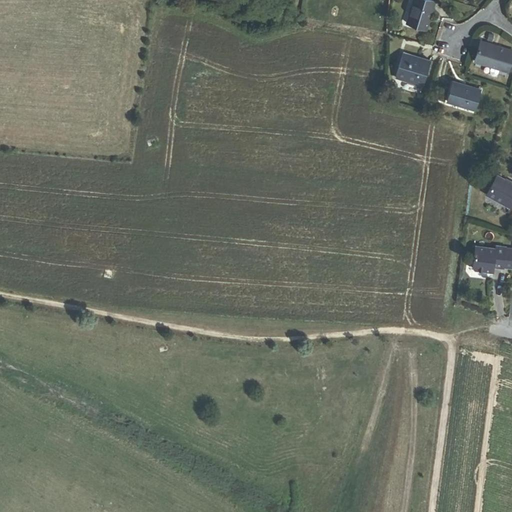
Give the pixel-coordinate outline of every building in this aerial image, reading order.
[(282,7),(283,2),(281,0),(262,0),(257,4),(255,7),(261,14),(273,15),(282,7)] [(413,0),(406,23),(426,29),(435,2),(428,0),(413,0)] [(499,69),(507,72),(511,57),(511,51),(481,42),(475,62),(491,67),(499,69)] [(395,77),(423,86),(430,61),(403,53),(395,77)] [(497,73),(499,69),(491,67),(490,71),(490,73),(491,75),(494,75),(496,75),(497,73)] [(448,102),(474,110),(480,90),(454,82),(448,102)] [(510,207),(511,203),(511,182),(505,179),(505,180),(497,175),(486,193),(510,207)] [(511,267),(511,249),(505,248),(505,247),(495,246),(495,249),(476,246),(473,266),(474,269),(492,271),(493,267),(503,268),(503,267),(511,268),(511,267)]
